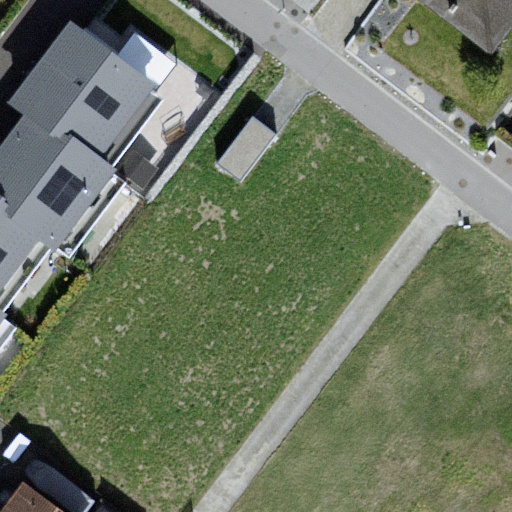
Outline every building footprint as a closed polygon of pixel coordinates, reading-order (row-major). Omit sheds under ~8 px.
[(511,0),(403,0),(489,61),(511,31),(511,0)] [(20,104),(34,114),(100,163),(153,91),(74,32),(20,104)] [(34,114),(0,159),(0,204),(45,237),(59,248),(114,173),(100,163),(34,114)] [(0,297),(45,237),(0,204),(0,297)] [(55,511),(21,487),(2,511),(55,511)]
